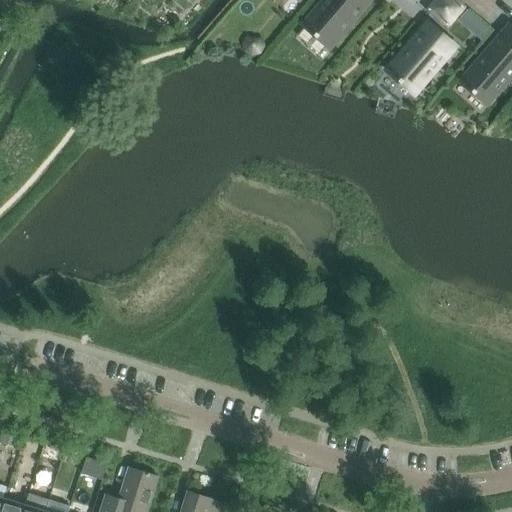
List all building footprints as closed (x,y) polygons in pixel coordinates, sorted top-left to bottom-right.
[(368,0),(325,0),(303,26),(329,48),(369,1),(368,0)] [(454,46),(429,24),(388,71),(413,93),(454,46)] [(511,74),(511,28),(510,26),(461,82),(486,104),(511,74)] [(146,511),(158,477),(130,468),(125,486),(127,486),(125,492),(123,491),(120,499),(107,495),(101,511),(146,511)] [(222,511),(223,511),(208,506),(210,499),(189,492),(182,511),(222,511)] [(23,511),(25,505),(5,498),(0,511),(23,511)]
